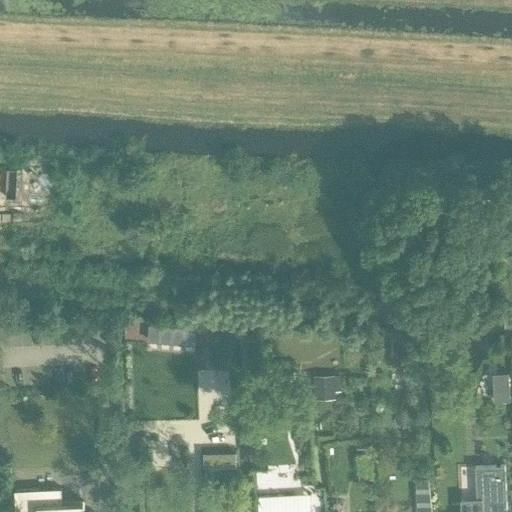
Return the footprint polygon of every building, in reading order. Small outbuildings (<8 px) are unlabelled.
[(161,324),(149,323),(147,339),(159,340),(161,324)] [(185,326),(183,342),(195,343),(197,327),(185,326)] [(240,333),(241,350),(264,349),(263,331),(240,333)] [(407,337),(392,337),(393,354),(407,354),(407,337)] [(494,385),(494,399),(510,398),(509,385),(494,385)] [(207,462),(222,461),(221,451),(206,452),(207,462)] [(507,511),(505,464),(475,465),(477,496),(477,497),(481,497),(481,511),(507,511)] [(418,511),(434,511),(430,477),(417,477),(418,511)] [(62,487),(15,489),(16,511),(84,511),(84,500),(62,501),(62,487)] [(270,494),(259,495),(259,511),(271,511),(272,511),(311,511),(312,509),(290,510),(289,493),(270,494)]
